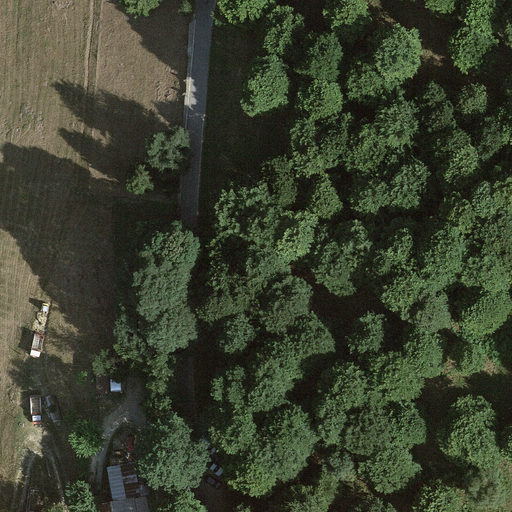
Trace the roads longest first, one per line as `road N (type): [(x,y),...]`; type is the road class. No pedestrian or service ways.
road 1 (unclassified): [(204,0),(180,341),(188,438),(206,511)]
road 2 (track): [(9,511),(34,438),(45,443),(66,511)]
